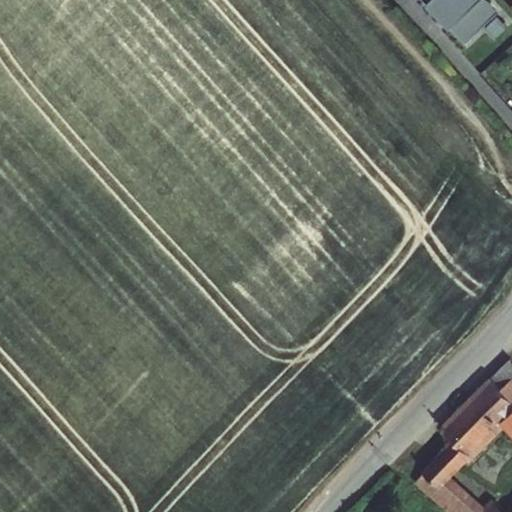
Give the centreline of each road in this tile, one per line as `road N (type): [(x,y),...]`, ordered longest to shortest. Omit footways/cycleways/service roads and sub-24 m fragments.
road 1 (unclassified): [(511,318),(328,511)]
road 2 (track): [(367,0),(511,158)]
